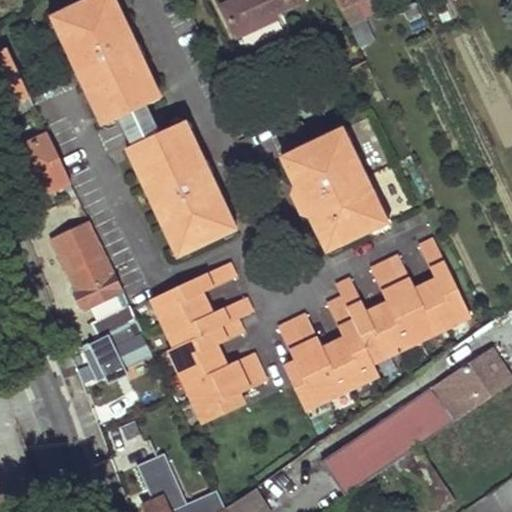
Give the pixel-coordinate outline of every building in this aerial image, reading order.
[(107,0),(101,3),(99,0),(84,0),(61,11),(67,19),(55,26),(76,72),(81,69),(87,81),(82,84),(97,117),(109,111),(114,119),(127,113),(137,108),(158,98),(139,57),(134,59),(129,48),(134,45),(112,0),(107,0)] [(231,0),(220,5),(222,9),(242,0),(231,0)] [(242,0),(222,9),(234,34),(302,0),(301,0),(242,0)] [(356,0),(335,0),(339,7),(349,27),(365,19),(356,0)] [(0,90),(12,116),(33,106),(6,50),(0,52),(0,90)] [(137,108),(127,113),(130,119),(125,123),(124,128),(126,133),(131,136),(137,135),(139,140),(158,132),(147,110),(140,114),(137,108)] [(158,132),(139,140),(125,147),(145,188),(150,185),(156,197),(150,199),(173,246),(184,242),(188,250),(224,233),(219,224),(230,219),(209,172),(204,174),(199,162),(203,160),(188,128),(177,133),(173,124),(158,132)] [(336,237),(340,244),(372,229),(368,221),(383,213),(349,143),(341,147),(335,132),(281,158),(295,187),(291,194),(301,213),(309,216),(322,243),(336,237)] [(11,149),(35,198),(69,181),(46,133),(11,149)] [(89,221),(50,239),(82,305),(120,287),(89,221)] [(373,364),(470,318),(433,239),(418,247),(438,288),(418,297),(398,257),(370,270),(390,311),(369,320),(350,280),(336,286),(342,298),(326,305),(346,346),(324,356),(300,303),(272,317),(297,369),(286,374),(304,410),(379,375),(373,364)] [(234,396),(267,380),(254,352),(220,369),(210,349),(244,332),(237,319),(253,311),(245,296),(206,315),(196,296),(236,276),(230,262),(152,300),(175,349),(169,351),(205,424),(217,417),(239,407),(234,396)] [(129,306),(94,323),(101,338),(136,319),(129,306)] [(82,347),(97,380),(152,353),(136,319),(101,338),(82,347)] [(496,389),(473,356),(460,365),(483,398),(496,389)] [(460,365),(319,462),(342,495),(390,462),(415,445),(441,427),(476,403),(483,398),(460,365)] [(110,431),(119,450),(142,440),(133,420),(110,431)] [(415,445),(390,462),(424,511),(435,511),(453,499),(415,445)] [(137,465),(153,500),(162,497),(169,511),(216,511),(225,506),(215,489),(174,505),(169,492),(173,490),(158,455),(137,465)] [(280,468),(258,483),(225,506),(216,511),(270,511),(275,509),(274,507),(284,500),(280,495),(292,486),(280,468)] [(296,492),(292,486),(280,495),(284,500),(296,492)] [(153,500),(142,505),(145,511),(169,511),(162,497),(153,500)]
